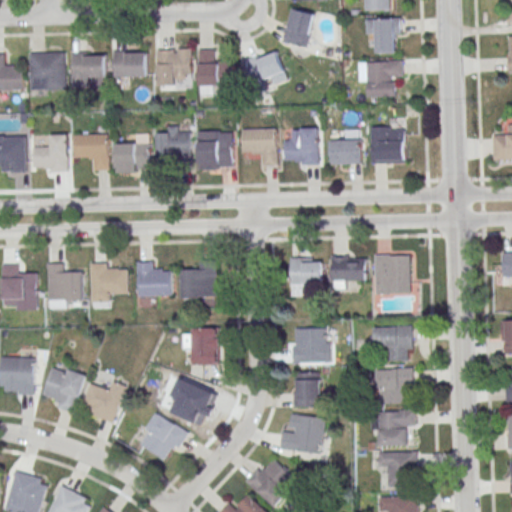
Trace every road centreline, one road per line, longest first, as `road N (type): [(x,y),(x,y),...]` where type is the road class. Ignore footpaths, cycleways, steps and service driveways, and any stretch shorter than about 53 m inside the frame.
road 1 (residential): [(168,511),(236,438),(255,395),(252,200)]
road 2 (residential): [(464,511),(454,220)]
road 3 (tertiary): [(252,200),(0,206)]
road 4 (tertiary): [(0,231),(251,225)]
road 5 (residential): [(238,2),(227,11),(0,17)]
road 6 (tertiary): [(251,225),(454,220)]
road 7 (tertiary): [(453,195),(252,200)]
road 8 (residential): [(453,195),(445,0)]
road 9 (residential): [(168,511),(93,458),(0,432)]
